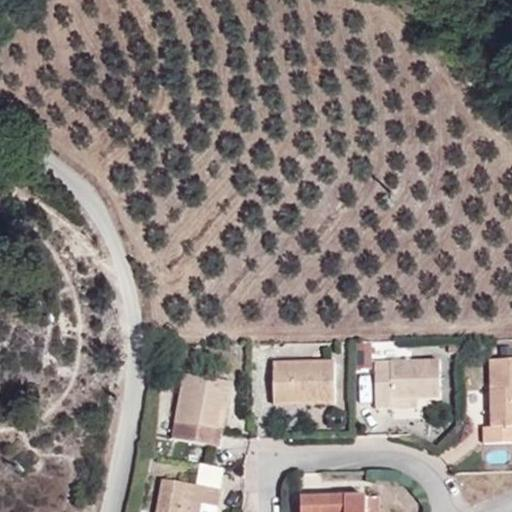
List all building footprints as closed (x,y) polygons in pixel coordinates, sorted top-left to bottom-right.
[(370,367),(368,344),(350,345),(352,369),(370,367)] [(511,442),(511,359),(489,360),(490,390),(494,390),(495,425),(481,425),(481,443),(511,442)] [(328,408),(329,365),(266,365),(266,408),(328,408)] [(441,408),(440,366),(394,365),(394,384),(372,384),(372,408),(441,408)] [(394,384),(394,365),(372,365),(372,384),(394,384)] [(206,435),(211,412),(221,415),(227,385),(172,377),(160,443),(220,453),(223,439),(206,435)] [(358,381),(360,406),(371,405),(368,380),(358,381)] [(495,425),(494,390),(490,390),(480,391),(481,425),(495,425)] [(418,418),(417,408),(372,408),(373,418),(418,418)] [(223,439),(226,416),(221,415),(211,412),(206,435),(223,439)] [(190,511),(191,510),(200,511),(212,511),(216,492),(153,484),(148,511),(190,511)] [(362,511),(363,498),(294,500),(294,511),(362,511)] [(376,511),(376,498),(363,498),(362,511),(376,511)]
